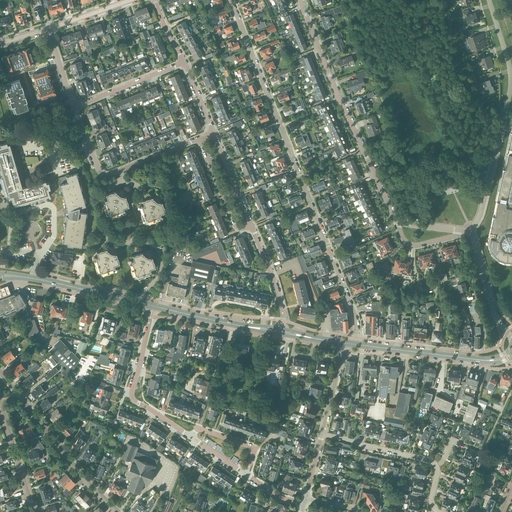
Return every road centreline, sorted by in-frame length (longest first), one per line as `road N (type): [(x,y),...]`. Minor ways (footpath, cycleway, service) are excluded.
road 1 (residential): [(356,344),(354,313),(230,0)]
road 2 (residential): [(471,231),(511,83),(489,0)]
road 3 (residential): [(395,218),(301,0)]
road 4 (residential): [(118,511),(0,371)]
road 5 (residential): [(190,437),(131,397),(153,305)]
road 6 (secondary): [(511,352),(486,360),(356,344)]
road 7 (secondary): [(280,331),(153,305)]
